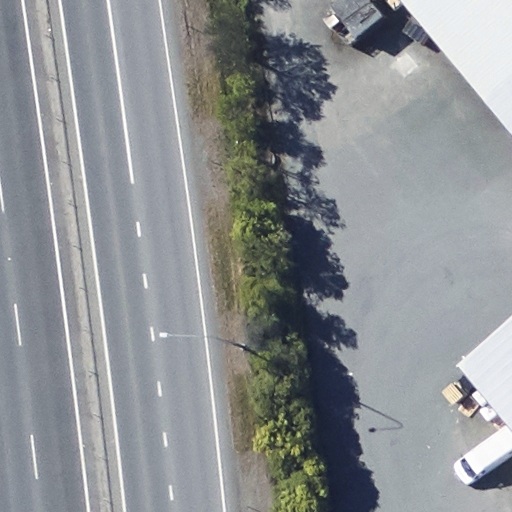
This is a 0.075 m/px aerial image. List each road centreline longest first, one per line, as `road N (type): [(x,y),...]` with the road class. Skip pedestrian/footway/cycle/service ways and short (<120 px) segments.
road 1 (trunk): [(100,0),(163,511)]
road 2 (trunk): [(137,0),(160,216),(174,511)]
road 3 (trunk): [(43,511),(0,160)]
